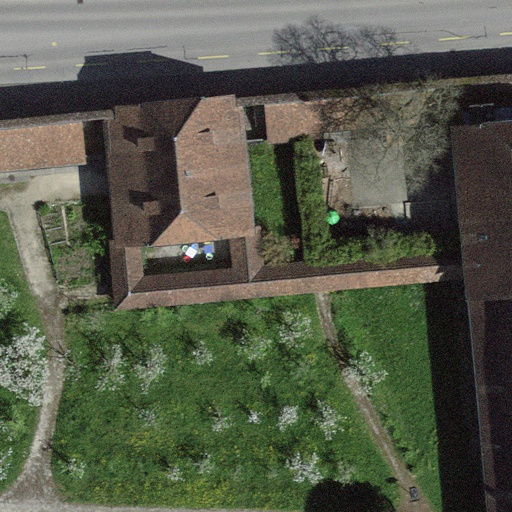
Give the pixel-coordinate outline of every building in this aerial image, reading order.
[(457,113),(511,108),(511,82),(455,87),(457,113)] [(269,142),(315,138),(311,101),(265,105),(269,142)] [(232,231),(220,103),(120,113),(131,240),(232,231)] [(0,124),(0,162),(79,155),(76,117),(0,124)] [(511,511),(511,126),(459,131),(493,511),(511,511)]
